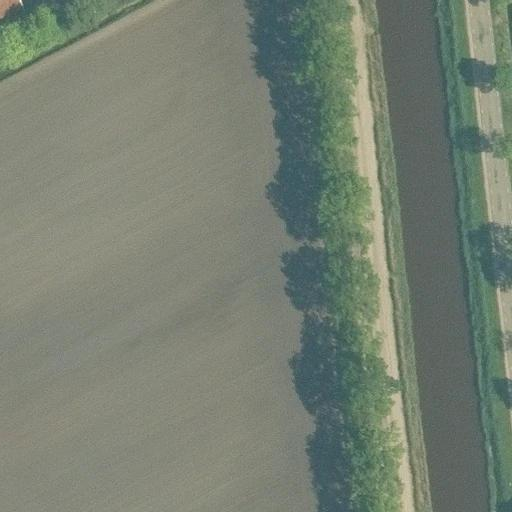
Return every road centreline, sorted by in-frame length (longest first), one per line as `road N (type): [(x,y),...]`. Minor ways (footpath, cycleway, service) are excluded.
road 1 (unclassified): [(394,511),(338,0)]
road 2 (tertiary): [(511,320),(476,0)]
